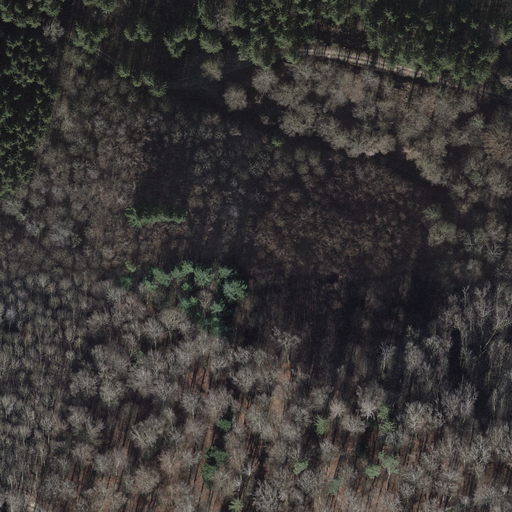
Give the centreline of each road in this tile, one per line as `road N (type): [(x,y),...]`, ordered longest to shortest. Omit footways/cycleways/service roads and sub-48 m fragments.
road 1 (track): [(5,200),(110,295),(154,309),(209,353),(360,402),(479,499)]
road 2 (track): [(205,82),(237,108),(511,209)]
road 3 (track): [(205,82),(259,59),(306,53),(387,63),(511,99)]
road 4 (track): [(0,6),(42,20),(164,87),(205,82)]
